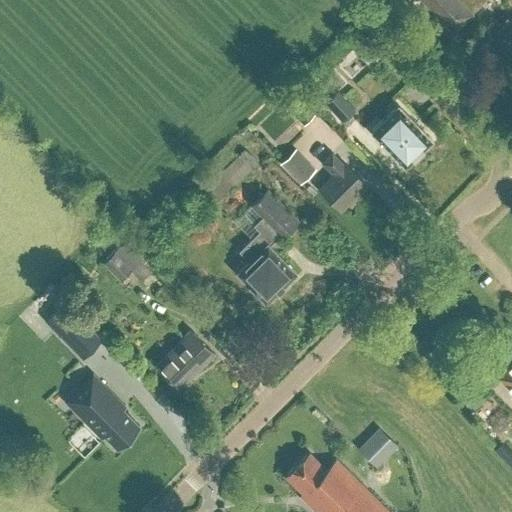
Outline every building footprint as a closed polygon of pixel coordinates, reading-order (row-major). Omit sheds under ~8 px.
[(422,0),(452,30),(462,21),(472,11),(471,10),(480,0),(422,0)] [(323,100),(341,120),(354,107),(336,88),(323,100)] [(302,123),(313,113),(297,95),(286,105),(302,123)] [(370,128),(404,163),(431,137),(398,102),(370,128)] [(192,178),(214,201),(256,162),(242,148),(219,169),(211,161),(192,178)] [(280,160),(299,180),(311,168),(292,149),(280,160)] [(343,162),(330,149),(320,160),(332,172),(318,186),(339,207),(364,181),(344,161),(343,162)] [(263,150),(258,156),(262,159),(267,154),(263,150)] [(308,182),(304,185),(312,193),(316,189),(308,182)] [(233,219),(249,236),(237,248),(238,249),(247,258),(236,269),(235,270),(263,299),(294,270),(267,242),(279,231),(281,234),(297,219),(266,187),(250,202),(233,219)] [(140,277),(149,269),(121,238),(100,258),(119,278),(130,267),(140,277)] [(62,337),(83,317),(64,298),(43,317),(62,337)] [(177,385),(212,350),(190,327),(155,362),(177,385)] [(511,360),(499,373),(511,386),(511,360)] [(92,369),(63,398),(101,436),(103,434),(117,447),(140,424),(123,406),(126,403),(92,369)] [(511,436),(511,417),(501,427),(511,436)] [(378,425),(357,446),(375,464),(396,443),(378,425)] [(495,448),(494,448),(511,466),(511,447),(503,439),(497,446),(495,448)] [(325,466),(308,449),(283,473),(300,490),(298,492),(313,508),(315,506),(320,511),(390,511),(335,456),(325,466)]
